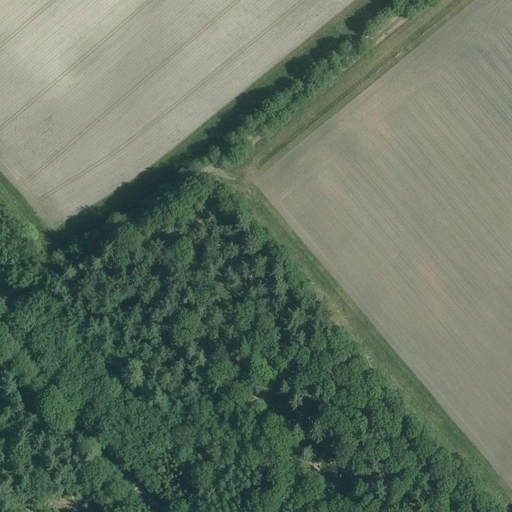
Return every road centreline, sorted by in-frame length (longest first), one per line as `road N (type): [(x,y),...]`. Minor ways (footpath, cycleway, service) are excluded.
road 1 (track): [(0,296),(135,223),(415,0)]
road 2 (track): [(76,432),(165,511)]
